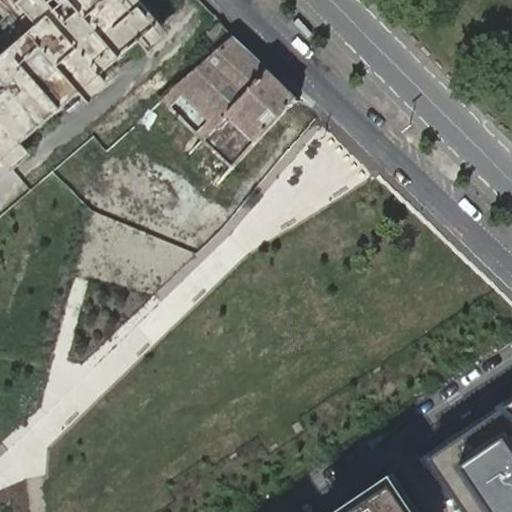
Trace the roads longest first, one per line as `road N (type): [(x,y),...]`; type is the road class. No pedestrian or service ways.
road 1 (unclassified): [(234,0),(511,271)]
road 2 (residential): [(511,357),(286,511)]
road 3 (unclassified): [(331,0),(511,180)]
